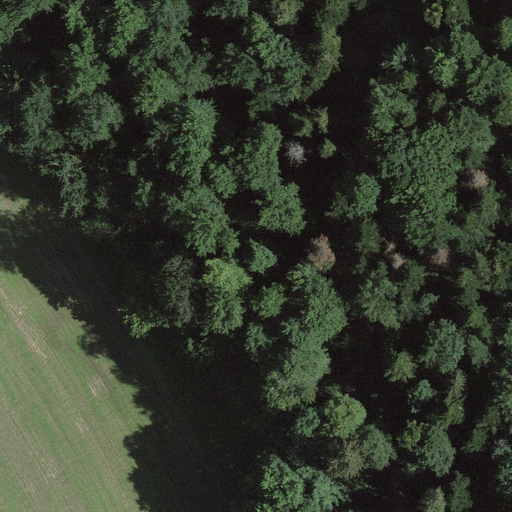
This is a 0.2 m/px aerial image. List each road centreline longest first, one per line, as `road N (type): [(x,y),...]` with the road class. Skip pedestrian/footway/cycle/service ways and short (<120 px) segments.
road 1 (track): [(206,0),(208,69),(219,99),(295,298),(370,421),(399,511)]
road 2 (track): [(138,0),(219,99)]
